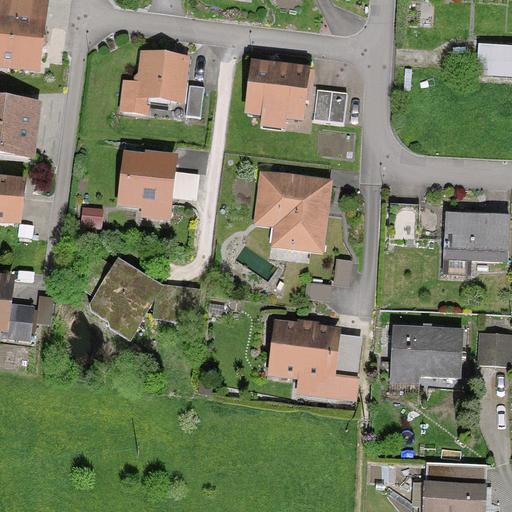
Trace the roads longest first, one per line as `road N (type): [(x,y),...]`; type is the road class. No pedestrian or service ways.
road 1 (residential): [(80,16),(46,295)]
road 2 (residential): [(378,50),(371,166),(511,173)]
road 3 (residential): [(205,260),(232,35)]
road 4 (residential): [(232,35),(80,16)]
road 5 (residential): [(378,50),(232,35)]
